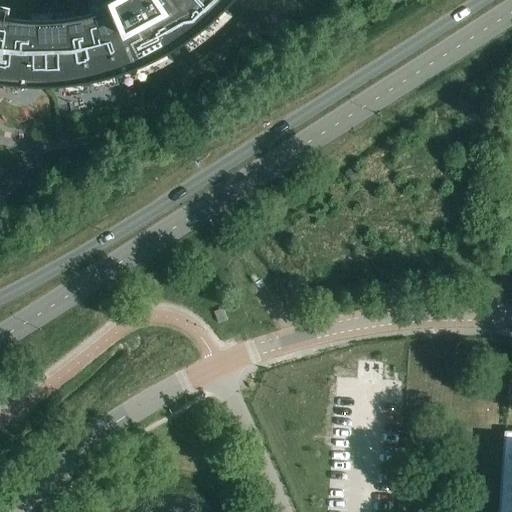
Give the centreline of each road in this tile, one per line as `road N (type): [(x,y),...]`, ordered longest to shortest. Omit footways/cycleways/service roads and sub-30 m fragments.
road 1 (primary): [(0,340),(511,15)]
road 2 (primary): [(485,0),(128,228),(0,299)]
road 3 (residential): [(21,511),(96,439),(218,366),(299,337),(380,322),(511,318)]
